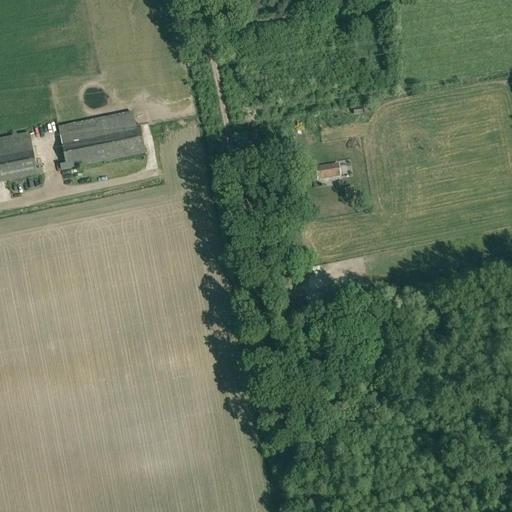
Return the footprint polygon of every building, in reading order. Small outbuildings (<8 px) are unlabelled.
[(369,103),(363,105),(365,113),(371,112),(369,103)] [(362,106),(353,107),(354,115),(364,113),(362,106)] [(145,153),(140,125),(138,126),(134,121),(133,112),(58,127),(61,141),(66,170),(145,153)] [(29,134),(0,139),(0,182),(38,174),(29,134)] [(338,163),(315,167),(318,180),(340,177),(338,163)]
